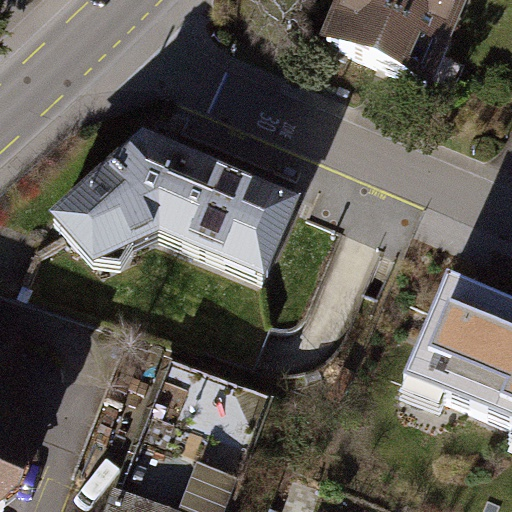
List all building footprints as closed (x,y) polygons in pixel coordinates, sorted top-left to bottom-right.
[(358,0),(336,60),(439,99),(476,0),(358,0)] [(132,139),(36,219),(66,251),(110,231),(119,249),(145,235),(250,279),(285,201),(132,139)] [(511,314),(450,289),(406,394),(511,438),(511,314)] [(12,332),(0,328),(0,506),(33,481),(12,332)] [(219,511),(261,397),(159,360),(102,511),(219,511)]
